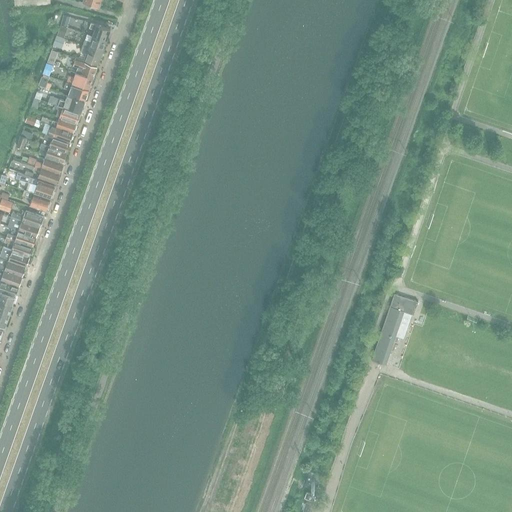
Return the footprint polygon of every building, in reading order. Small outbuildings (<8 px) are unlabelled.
[(66,25),(69,16),(63,15),(61,23),(66,25)] [(92,35),(106,39),(110,28),(91,21),(89,27),(94,29),(92,35)] [(102,51),(106,39),(92,35),(90,40),(85,38),(83,44),(102,51)] [(98,62),(102,51),(83,44),(81,49),(86,51),(84,57),(98,62)] [(76,72),(93,77),(97,67),(75,59),(73,65),(78,67),(76,72)] [(89,88),(93,77),(76,72),(74,77),(69,75),(67,80),(71,82),(89,88)] [(41,76),(38,84),(46,87),(49,78),(41,76)] [(65,87),(70,89),(68,94),(68,95),(85,101),(89,90),(72,84),(66,82),(65,87)] [(50,95),(48,101),(59,105),(63,107),(63,106),(64,105),(81,111),(85,101),(68,95),(68,94),(66,100),(50,95)] [(37,108),(40,98),(34,96),(31,106),(37,108)] [(77,122),(81,113),(59,105),(55,114),(59,116),(77,122)] [(35,124),(37,118),(27,115),(25,121),(35,124)] [(52,120),(47,118),(47,117),(42,115),(41,120),(51,124),(56,126),(74,132),(77,122),(59,116),(57,121),(53,119),(52,120)] [(71,142),(74,132),(56,126),(51,124),(48,133),(71,142)] [(71,142),(48,133),(45,132),(43,137),(51,139),(49,145),(67,151),(71,142)] [(25,136),(20,134),(17,145),(22,147),(26,137),(25,136)] [(64,161),(67,151),(49,145),(41,142),(40,147),(39,152),(64,161)] [(28,161),(35,164),(59,172),(63,162),(45,156),(43,162),(36,160),(37,159),(30,156),(28,161)] [(38,176),(56,182),(59,172),(35,164),(34,168),(40,170),(38,176)] [(53,190),(55,184),(32,176),(19,171),(17,176),(32,181),(29,190),(51,197),(51,196),(53,195),(54,191),(53,190)] [(51,197),(29,190),(25,188),(24,193),(33,196),(30,204),(46,209),(47,208),(48,208),(50,203),(49,202),(51,197)] [(14,201),(2,197),(0,202),(0,207),(10,211),(14,201)] [(12,216),(41,226),(42,222),(44,222),(45,218),(44,217),(44,216),(26,209),(24,215),(13,211),(12,216)] [(8,226),(19,230),(37,236),(41,226),(12,216),(8,226)] [(33,246),(37,236),(19,230),(17,235),(8,232),(7,236),(33,246)] [(12,249),(30,255),(33,246),(7,236),(5,240),(14,243),(12,249)] [(12,249),(4,246),(0,256),(26,266),(30,255),(12,249)] [(23,275),(26,266),(0,256),(0,267),(5,269),(23,275)] [(0,278),(19,285),(23,275),(5,269),(0,267),(0,278)] [(0,289),(16,295),(19,285),(0,278),(0,289)] [(16,295),(0,289),(0,300),(12,305),(16,295)] [(414,314),(418,301),(395,292),(372,359),(386,364),(404,311),(414,314)] [(0,310),(9,314),(12,305),(0,300),(0,310)] [(0,323),(5,325),(9,314),(0,310),(0,323)] [(313,511),(316,505),(306,502),(302,511),(313,511)]
